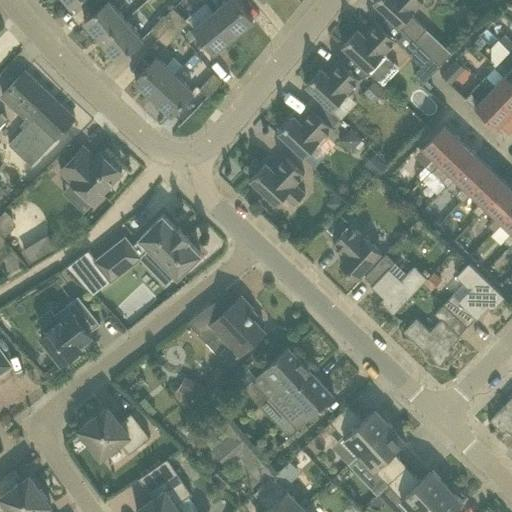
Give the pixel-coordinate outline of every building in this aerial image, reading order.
[(111,0),(108,0),(95,11),(85,20),(102,40),(127,18),(111,0)] [(237,0),(227,0),(222,4),(214,11),(234,35),(254,19),(237,0)] [(374,0),(374,1),(400,26),(415,40),(426,28),(411,14),(417,8),(416,7),(422,0),(374,0)] [(181,29),(188,21),(180,13),(173,7),(166,15),(173,21),(181,29)] [(234,35),(214,11),(212,9),(193,25),(214,51),(234,35)] [(173,21),(166,15),(164,14),(150,29),(159,37),(173,21)] [(102,40),(118,59),(143,37),(127,18),(102,40)] [(181,29),(173,21),(159,37),(167,45),(181,29)] [(396,39),(378,21),(365,35),(358,28),(343,45),(369,69),(383,83),(399,67),(385,53),(386,52),(385,51),(396,39)] [(190,41),(196,36),(191,29),(185,34),(190,41)] [(486,40),(479,33),(472,41),(478,48),(486,40)] [(501,38),(511,49),(511,48),(511,39),(506,33),(501,38)] [(440,64),(420,45),(411,54),(423,65),(433,74),(436,71),(436,70),(441,65),(440,64)] [(511,49),(497,65),(506,73),(511,79),(511,49)] [(158,55),(135,79),(154,96),(176,72),(158,55)] [(322,67),(306,84),(333,108),(349,90),(360,79),(341,60),(328,74),(322,67)] [(75,117),(25,70),(2,94),(30,121),(8,144),(31,165),(56,138),(75,117)] [(173,113),(192,92),(195,90),(176,72),(154,96),(173,113)] [(223,80),(214,72),(200,88),(208,95),(223,80)] [(511,79),(506,73),(496,83),(487,75),(481,81),(511,109),(511,79)] [(386,89),(375,79),(364,91),(374,101),(376,99),(382,93),(386,89)] [(511,111),(511,109),(481,81),(471,92),(466,97),(475,106),(476,105),(498,126),(511,111)] [(294,115),(278,131),(305,156),(321,138),(332,126),(314,108),(301,121),(294,115)] [(423,147),(438,161),(460,138),(445,123),(423,147)] [(340,139),(351,150),(355,146),(362,139),(363,138),(352,127),(340,139)] [(438,161),(430,169),(437,176),(446,184),(455,176),(476,153),(460,138),(438,161)] [(362,139),(355,146),(359,148),(365,141),(362,139)] [(60,170),(94,201),(122,171),(100,150),(95,156),(84,145),(60,170)] [(378,174),(388,164),(376,152),(365,162),(378,174)] [(466,186),(457,195),(464,201),(473,192),(471,190),(492,168),(476,153),(455,176),(466,186)] [(251,179),(277,203),(285,194),(295,203),(306,192),(296,183),(305,173),(286,155),(273,169),(266,162),(251,179)] [(508,183),(492,168),(471,190),(473,192),(481,200),(473,209),(480,216),(488,207),(486,205),(508,183)] [(494,229),(511,209),(511,186),(508,183),(486,205),(488,207),(497,215),(489,224),(494,229)] [(345,202),(335,193),(326,202),(335,212),(345,202)] [(511,209),(494,229),(495,231),(511,245),(511,244),(511,209)] [(150,246),(178,275),(201,252),(164,214),(141,236),(133,245),(126,236),(96,260),(112,279),(141,256),(150,246)] [(341,215),(328,229),(334,235),(348,221),(341,215)] [(351,223),(333,242),(347,255),(340,262),(357,277),(382,251),(351,223)] [(30,263),(43,254),(35,240),(21,249),(30,263)] [(415,264),(407,273),(386,253),(365,275),(373,284),(372,285),(384,297),(381,300),(394,313),(428,277),(415,264)] [(492,309),(505,296),(469,263),(458,275),(464,281),(452,293),(453,294),(444,303),(467,325),(478,317),(489,306),(492,309)] [(426,267),(422,270),(428,276),(431,272),(426,267)] [(435,271),(424,283),(432,290),(442,278),(435,271)] [(66,358),(70,361),(81,353),(79,349),(81,344),(92,335),(89,331),(101,322),(78,292),(65,302),(67,305),(56,314),(59,318),(40,333),(63,361),(66,358)] [(212,303),(189,320),(218,351),(229,341),(240,353),(265,330),(248,311),(253,307),(242,294),(221,313),(212,303)] [(435,312),(442,319),(431,330),(417,316),(404,330),(440,364),(453,350),(449,347),(460,335),(459,334),(467,325),(444,303),(435,312)] [(298,427),(334,394),(289,345),(265,366),(248,383),(244,386),(261,405),(269,397),(298,427)] [(0,368),(10,361),(0,346),(0,368)] [(185,375),(178,388),(200,400),(207,387),(185,375)] [(235,401),(228,394),(234,388),(229,382),(218,393),(230,406),(235,401)] [(511,395),(490,418),(504,431),(507,427),(511,432),(511,395)] [(337,428),(360,452),(391,423),(376,407),(364,418),(350,403),(331,421),(337,428)] [(121,441),(130,452),(151,436),(132,412),(121,420),(108,405),(80,427),(102,455),(121,441)] [(228,412),(204,432),(243,477),(252,487),(275,466),(256,444),(228,412)] [(331,433),(337,428),(331,421),(325,426),(331,433)] [(349,462),(377,492),(408,465),(394,450),(406,439),(391,423),(360,452),(349,462)] [(139,477),(153,497),(137,508),(139,511),(182,511),(177,503),(192,492),(168,457),(139,477)] [(408,465),(377,492),(381,496),(392,487),(415,511),(419,511),(448,485),(433,469),(422,480),(408,465)] [(30,474),(22,480),(14,468),(0,478),(0,511),(4,511),(10,508),(13,511),(38,511),(51,503),(30,474)] [(212,476),(226,490),(234,483),(219,469),(212,476)] [(262,511),(295,511),(303,505),(274,474),(255,492),(269,507),(262,511)] [(452,511),(464,501),(448,485),(419,511),(452,511)]
